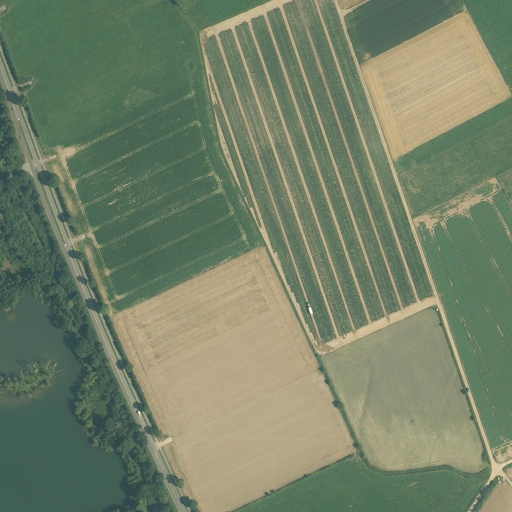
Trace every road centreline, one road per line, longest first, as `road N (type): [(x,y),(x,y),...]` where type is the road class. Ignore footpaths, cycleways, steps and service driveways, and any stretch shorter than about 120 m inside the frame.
road 1 (track): [(337,0),(496,469),(511,486)]
road 2 (secondary): [(183,511),(0,65)]
